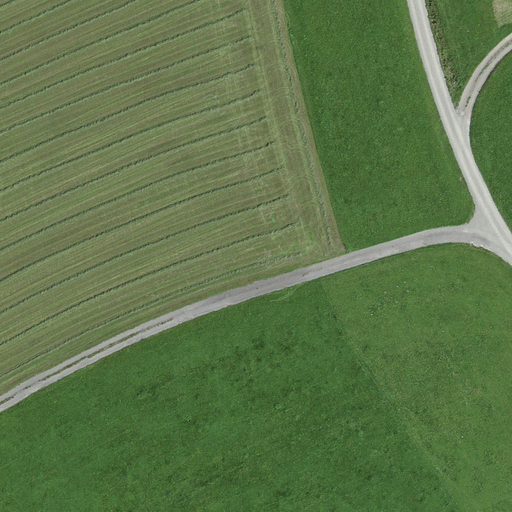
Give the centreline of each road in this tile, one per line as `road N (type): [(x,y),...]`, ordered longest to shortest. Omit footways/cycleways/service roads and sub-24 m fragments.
road 1 (track): [(511,46),(482,71),(462,140),(488,223),(0,404)]
road 2 (track): [(424,0),(462,140)]
